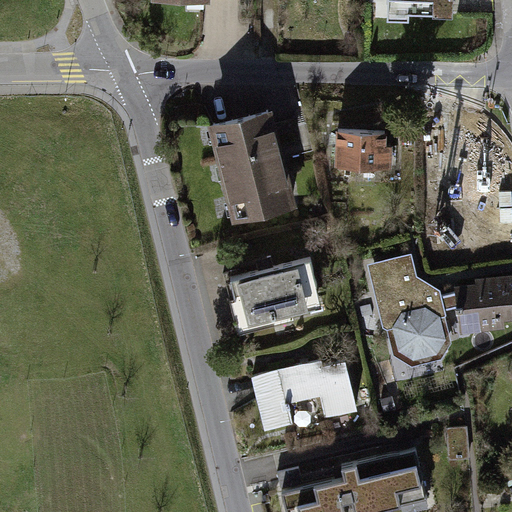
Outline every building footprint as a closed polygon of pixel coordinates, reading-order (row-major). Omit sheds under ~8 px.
[(273,112),(207,128),(231,228),(296,213),(273,112)] [(387,135),(337,136),(338,174),(387,174),(387,135)] [(440,153),(439,194),(490,195),(491,154),(440,153)] [(411,257),(365,269),(376,337),(389,332),(396,355),(410,365),(433,362),(444,348),(448,333),(443,292),(416,278),(411,257)] [(311,262),(232,280),(242,325),(322,307),(311,262)] [(511,279),(454,287),(459,324),(511,317),(511,279)] [(341,357),(248,378),(261,433),(293,425),(288,406),(319,399),(323,417),(354,410),(341,357)] [(362,462),(265,489),(271,511),(351,511),(374,506),(362,462)]
